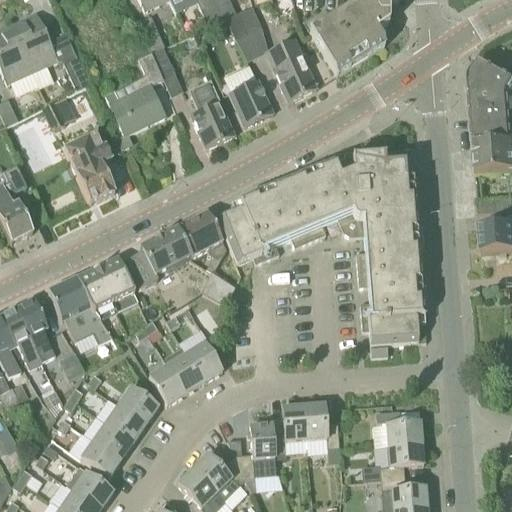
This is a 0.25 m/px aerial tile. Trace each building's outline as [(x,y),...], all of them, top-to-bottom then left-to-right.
[(166,0),(135,0),(143,16),(169,5),(166,0)] [(209,0),(196,0),(193,2),(206,32),(221,25),(209,0)] [(234,20),(224,0),(209,0),(221,25),(234,20)] [(384,51),(383,50),(375,38),(387,30),(387,8),(398,8),(397,0),(347,0),(347,14),(308,39),(335,81),(384,51)] [(260,34),(251,14),(237,20),(246,40),(260,34)] [(31,78),(60,65),(75,97),(89,90),(64,39),(47,46),(35,20),(10,31),(31,78)] [(225,24),(234,47),(246,68),(256,63),(246,40),(237,20),(225,24)] [(149,22),(136,29),(150,59),(162,54),(164,53),(149,22)] [(10,31),(0,35),(0,77),(6,90),(31,78),(10,31)] [(260,34),(246,40),(256,63),(264,59),(286,108),(315,95),(300,61),(293,46),(266,58),(265,52),(261,35),(260,34)] [(137,64),(147,59),(140,42),(129,47),(137,64)] [(150,59),(151,60),(162,85),(173,80),(162,54),(150,59)] [(123,142),(164,123),(149,92),(162,86),(151,60),(136,67),(143,81),(103,100),(123,142)] [(89,73),(94,73),(97,70),(95,65),(90,65),(87,69),(89,73)] [(511,87),(478,69),(469,84),(473,85),(472,90),(468,90),(470,120),(509,117),(509,118),(511,118),(511,87)] [(227,99),(243,133),(272,120),(256,86),(255,87),(229,98),(227,99)] [(186,96),(196,118),(189,121),(204,155),(234,141),(209,87),(186,96)] [(16,127),(10,112),(7,105),(0,108),(0,122),(4,132),(16,127)] [(40,114),(51,137),(65,130),(54,107),(40,114)] [(470,120),(473,152),(511,149),(509,118),(509,117),(470,120)] [(97,206),(113,198),(99,170),(110,165),(97,139),(62,156),(75,182),(88,210),(97,206)] [(123,142),(115,146),(120,156),(128,151),(123,142)] [(473,152),(475,181),(511,177),(511,148),(511,149),(473,152)] [(217,226),(236,271),(251,264),(254,270),(278,260),(274,251),(289,245),(293,254),(324,241),(321,232),(336,226),(340,235),(347,232),(353,236),(354,243),(363,243),(364,259),(355,260),(357,294),(367,293),(368,309),(359,310),(361,337),(368,337),(370,364),(387,362),(386,351),(417,349),(415,323),(423,323),(412,186),(404,187),(403,171),(384,172),(383,159),(351,162),(351,169),(335,176),(332,169),(237,209),(240,217),(217,226)] [(25,193),(15,171),(3,177),(8,188),(0,191),(0,227),(10,248),(32,238),(18,208),(14,198),(25,193)] [(511,202),(477,205),(478,220),(511,216),(511,202)] [(225,256),(221,249),(206,220),(174,236),(189,265),(206,256),(208,261),(212,263),(204,276),(210,278),(212,280),(213,279),(225,256)] [(511,230),(479,233),(481,259),(511,256),(511,230)] [(142,261),(125,268),(138,295),(157,285),(155,282),(189,265),(174,236),(139,254),(142,261)] [(116,318),(137,308),(117,265),(116,266),(101,273),(96,275),(116,318)] [(116,318),(96,275),(91,277),(92,278),(77,285),(76,284),(75,285),(89,313),(98,327),(116,318)] [(225,311),(234,293),(213,279),(212,280),(210,278),(201,298),(225,311)] [(111,345),(98,327),(89,313),(75,285),(47,298),(61,328),(63,327),(74,347),(78,345),(83,355),(74,361),(83,376),(83,377),(83,378),(117,355),(109,346),(111,345)] [(47,334),(33,305),(15,313),(42,368),(54,362),(42,337),(47,334)] [(28,374),(42,368),(15,313),(0,320),(0,326),(12,351),(16,349),(28,374)] [(188,339),(198,333),(186,313),(176,319),(188,339)] [(174,323),(165,328),(169,335),(178,329),(174,323)] [(0,326),(0,370),(7,384),(19,378),(7,354),(12,351),(0,326)] [(151,328),(142,334),(147,341),(156,335),(151,328)] [(147,341),(142,334),(133,340),(138,347),(147,341)] [(202,389),(221,377),(204,348),(185,360),(202,389)] [(83,376),(74,361),(73,359),(57,366),(68,386),(83,378),(83,377),(83,376)] [(185,360),(166,372),(184,400),(202,389),(185,360)] [(147,383),(165,412),(184,400),(166,372),(147,383)] [(0,407),(3,414),(15,410),(14,409),(18,407),(11,394),(7,396),(0,381),(0,407)] [(92,382),(86,391),(93,395),(99,387),(92,382)] [(26,402),(20,389),(11,394),(18,407),(22,414),(27,411),(24,403),(26,402)] [(145,430),(157,413),(130,393),(117,411),(145,430)] [(68,404),(75,408),(80,400),(73,396),(68,404)] [(75,408),(68,404),(62,414),(69,418),(75,408)] [(323,410),(302,412),(305,456),(306,460),(327,459),(326,454),(339,453),(336,429),(325,430),(323,410)] [(145,430),(117,411),(104,429),(132,448),(145,430)] [(282,433),(271,434),(273,458),(305,456),(302,412),(281,414),(282,433)] [(374,453),(386,452),(421,449),(419,428),(399,430),(398,418),(374,420),(375,432),(372,433),(374,453)] [(64,440),(69,431),(60,426),(55,435),(64,440)] [(132,448),(104,429),(92,447),(119,466),(132,448)] [(275,482),(273,458),(271,434),(271,429),(249,431),(251,461),(233,462),(244,485),(253,485),(253,483),(275,482)] [(15,451),(5,435),(0,438),(0,455),(2,459),(15,451)] [(226,447),(233,462),(240,462),(239,446),(226,447)] [(79,465),(107,484),(119,466),(92,447),(79,465)] [(402,472),(422,470),(421,449),(386,452),(388,473),(378,474),(379,486),(403,484),(402,472)] [(233,462),(220,475),(206,460),(191,475),(223,508),(237,493),(237,492),(244,485),(233,462)] [(39,462),(33,471),(40,475),(46,466),(39,462)] [(220,511),(223,509),(223,508),(191,475),(176,490),(192,507),(186,511),(220,511)] [(22,476),(17,485),(24,490),(30,481),(22,476)] [(94,511),(101,511),(112,498),(84,478),(72,496),(94,511)] [(425,511),(424,494),(404,495),(403,484),(379,486),(380,498),(381,511),(425,511)] [(19,499),(24,490),(17,485),(11,494),(19,499)] [(253,485),(244,485),(250,499),(254,497),(253,485)] [(94,511),(72,496),(60,511),(94,511)]
